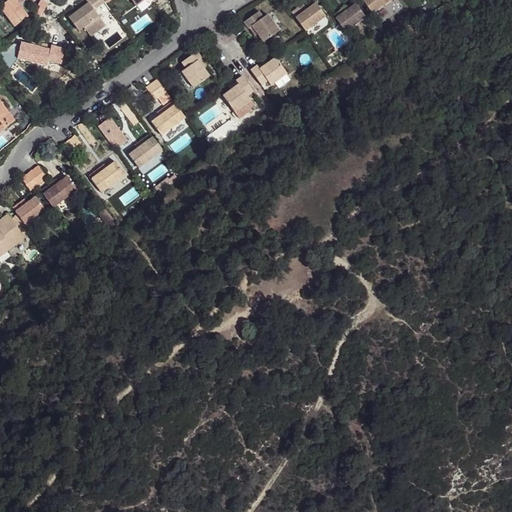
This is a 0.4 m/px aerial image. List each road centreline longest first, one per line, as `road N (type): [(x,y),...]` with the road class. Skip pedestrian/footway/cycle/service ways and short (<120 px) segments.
road 1 (track): [(24,511),(91,428),(205,323),(226,289),(318,239)]
road 2 (track): [(249,511),(302,437),(371,302),(357,273),(318,239)]
road 3 (residential): [(0,181),(29,144),(189,31)]
